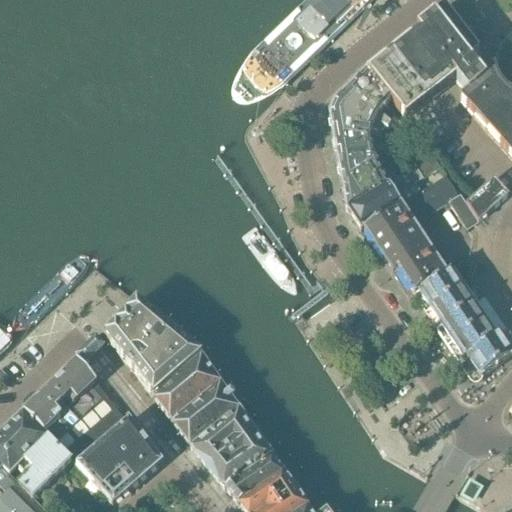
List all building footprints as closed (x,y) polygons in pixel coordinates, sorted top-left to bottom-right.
[(455,82),(468,96),(495,70),(492,69),(445,10),(366,74),(366,75),(367,74),(391,105),(405,123),(455,82)] [(511,96),(510,95),(505,92),(502,88),(499,84),(497,79),(496,74),(495,70),(468,96),(459,104),(511,163),(511,96)] [(366,74),(347,93),(379,118),(391,105),(367,74),(366,75),(366,74)] [(334,106),(329,117),(373,130),(375,125),(385,130),(387,131),(390,126),(379,118),(347,93),(334,106)] [(333,139),(369,142),(373,130),(329,117),(333,139)] [(333,139),(338,163),(372,156),(385,153),(383,147),(370,148),(369,142),(333,139)] [(338,163),(342,188),(378,166),(372,156),(338,163)] [(347,213),(360,234),(421,196),(415,187),(440,171),(432,160),(398,182),(347,213)] [(342,188),(347,213),(398,182),(386,161),(378,166),(342,188)] [(446,278),(442,273),(413,229),(449,207),(467,234),(478,226),(460,199),(459,200),(446,180),(421,196),(360,234),(361,235),(364,233),(393,276),(397,272),(414,297),(415,299),(446,278)] [(494,181),(465,207),(478,226),(509,198),(494,181)] [(464,290),(453,274),(453,273),(446,278),(415,299),(426,315),(464,290)] [(475,307),(464,290),(426,315),(438,332),(475,307)] [(112,348),(119,357),(152,400),(202,358),(160,322),(136,303),(103,337),(112,348)] [(486,323),(475,307),(438,332),(449,349),(486,323)] [(0,362),(22,342),(0,318),(0,362)] [(497,340),(496,339),(486,323),(449,349),(460,365),(497,340)] [(474,386),(511,359),(511,358),(506,350),(511,345),(511,341),(507,333),(497,340),(460,365),(474,386)] [(91,348),(79,360),(86,365),(87,367),(90,370),(100,359),(112,348),(103,337),(91,348)] [(202,358),(152,400),(159,410),(165,417),(171,426),(220,384),(216,379),(202,358)] [(75,365),(23,415),(43,436),(95,387),(96,386),(83,370),(87,367),(86,365),(79,360),(74,364),(75,365)] [(220,384),(171,426),(178,435),(184,441),(191,450),(239,410),(224,390),(220,384)] [(43,436),(73,467),(76,470),(126,426),(95,387),(43,436)] [(191,450),(201,463),(225,492),(272,458),(239,410),(191,450)] [(23,415),(0,437),(0,468),(34,504),(73,467),(43,436),(23,415)] [(141,442),(137,437),(134,433),(133,433),(127,425),(126,426),(76,470),(95,490),(145,447),(141,441),(141,442)] [(154,459),(149,452),(148,451),(145,447),(95,490),(113,508),(160,467),(154,459)] [(272,458),(225,492),(231,500),(232,501),(233,502),(234,503),(235,504),(238,508),(239,509),(285,476),(283,475),(272,458)] [(41,511),(34,504),(0,468),(0,511),(41,511)] [(285,476),(239,509),(241,511),(267,511),(297,491),(285,476)] [(480,492),(471,487),(464,499),(472,504),(480,492)] [(297,491),(267,511),(302,511),(308,508),(297,491)]
